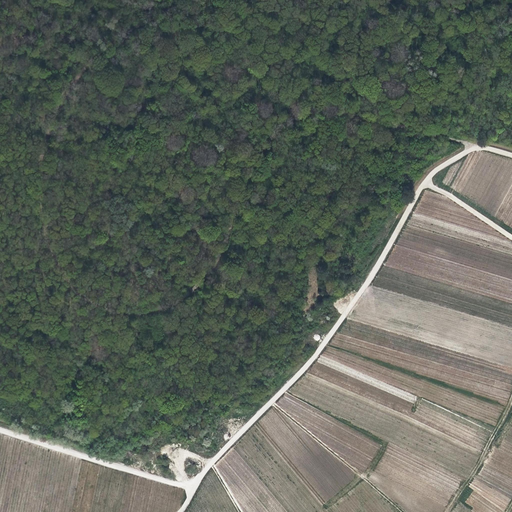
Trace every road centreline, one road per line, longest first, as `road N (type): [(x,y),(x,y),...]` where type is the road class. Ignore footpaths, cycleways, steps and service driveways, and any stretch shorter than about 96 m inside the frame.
road 1 (unclassified): [(191,486),(327,335),(433,171),(483,145),(511,154)]
road 2 (unclassified): [(191,486),(0,428)]
road 3 (track): [(511,394),(443,511)]
